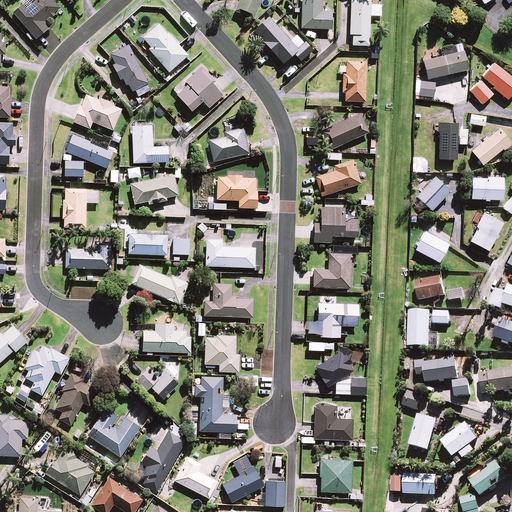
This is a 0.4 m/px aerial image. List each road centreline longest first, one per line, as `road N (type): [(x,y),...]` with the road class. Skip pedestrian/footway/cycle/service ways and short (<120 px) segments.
road 1 (residential): [(183,0),(265,89),(286,131),(284,396),(275,425)]
road 2 (residential): [(103,323),(65,308),(35,280),(39,109),(57,63),(124,0)]
